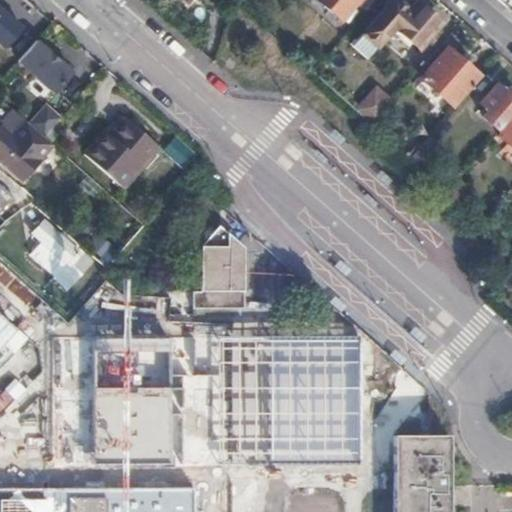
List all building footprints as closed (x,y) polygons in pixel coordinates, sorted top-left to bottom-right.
[(177,0),(186,8),(184,10),(207,30),(211,9),(201,0),(177,0)] [(320,0),(341,18),(356,0),(320,0)] [(419,49),(441,23),(416,2),(410,9),(398,0),(390,0),(361,34),(377,47),(394,27),(419,49)] [(0,45),(4,49),(22,28),(0,8),(0,45)] [(377,47),(361,34),(352,45),(367,59),(377,47)] [(36,40),(17,61),(54,93),(72,73),(36,40)] [(446,48),(420,78),(451,105),(477,75),(446,48)] [(496,85),(479,103),(487,111),(482,117),(494,128),(511,108),(511,92),(507,88),(503,92),(496,85)] [(373,91),(357,110),(371,124),(385,108),(388,105),(373,91)] [(30,122),(45,135),(61,116),(46,103),(30,122)] [(45,135),(30,122),(26,118),(16,129),(11,135),(0,124),(0,159),(20,177),(51,142),(45,135)] [(0,124),(11,135),(16,129),(3,118),(0,121),(0,124)] [(102,133),(85,152),(123,185),(156,148),(123,119),(107,137),(102,133)] [(511,119),(499,135),(511,146),(511,119)] [(424,142),(409,158),(413,161),(432,178),(440,170),(429,160),(435,152),(424,142)] [(454,182),(446,191),(454,198),(462,189),(454,182)] [(0,211),(15,194),(7,187),(0,193),(0,211)] [(190,289),(190,301),(236,301),(236,286),(243,287),(243,238),(236,224),(234,219),(209,219),(210,224),(209,227),(200,236),(200,285),(190,285),(190,289)] [(210,224),(209,219),(200,219),(200,236),(209,227),(210,224)] [(44,221),(34,233),(47,244),(40,252),(48,259),(54,252),(66,262),(55,275),(67,286),(90,259),(78,249),(77,250),(44,221)] [(360,338),(94,337),(93,465),(359,466),(360,338)] [(394,511),(447,511),(447,435),(394,435),(394,511)] [(0,511),(192,511),(192,488),(0,488),(0,511)]
